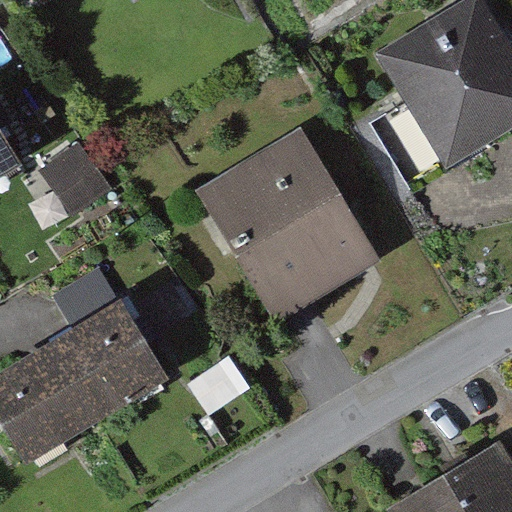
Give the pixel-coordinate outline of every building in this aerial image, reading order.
[(511,55),(479,1),(383,59),(452,174),(511,138),(511,55)] [(302,133),(199,195),(277,323),(380,261),(302,133)] [(0,174),(17,165),(0,137),(0,174)] [(77,144),(49,171),(86,210),(115,183),(77,144)] [(0,382),(0,414),(32,467),(172,383),(126,307),(0,382)] [(511,511),(511,482),(496,455),(398,511),(511,511)]
